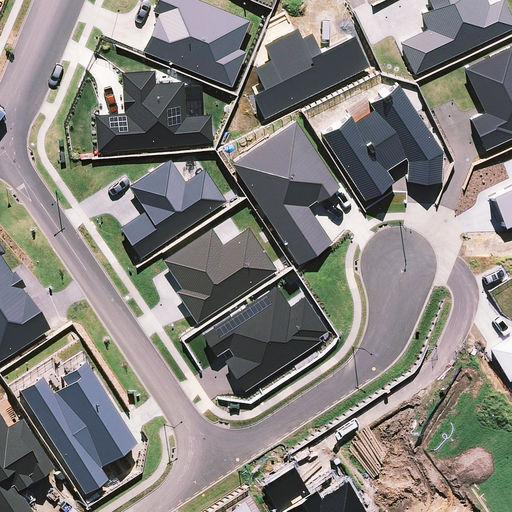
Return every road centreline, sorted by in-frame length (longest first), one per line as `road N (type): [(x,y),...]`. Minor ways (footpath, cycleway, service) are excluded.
road 1 (residential): [(216,466),(0,141)]
road 2 (residential): [(216,466),(373,364),(393,332),(402,268)]
road 3 (residential): [(0,129),(61,0)]
